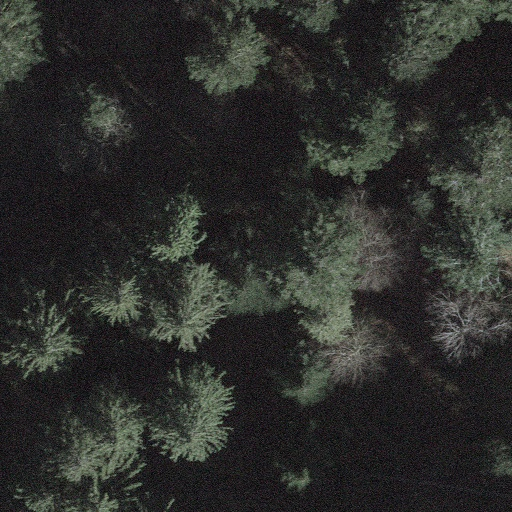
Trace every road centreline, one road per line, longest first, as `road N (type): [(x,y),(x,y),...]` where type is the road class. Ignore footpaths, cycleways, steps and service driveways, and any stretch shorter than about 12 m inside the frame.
road 1 (track): [(72,42),(273,0)]
road 2 (track): [(511,368),(464,410),(417,511)]
